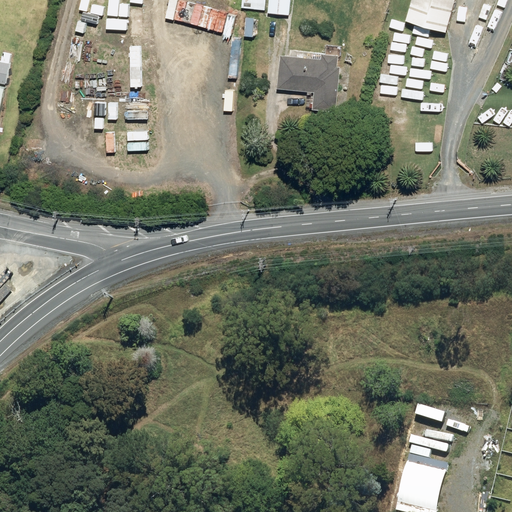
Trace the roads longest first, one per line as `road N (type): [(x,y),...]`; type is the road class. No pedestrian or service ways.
road 1 (tertiary): [(511,204),(256,229),(119,260)]
road 2 (tertiary): [(119,260),(75,282),(0,341)]
road 3 (unclassified): [(119,260),(89,243),(0,226)]
